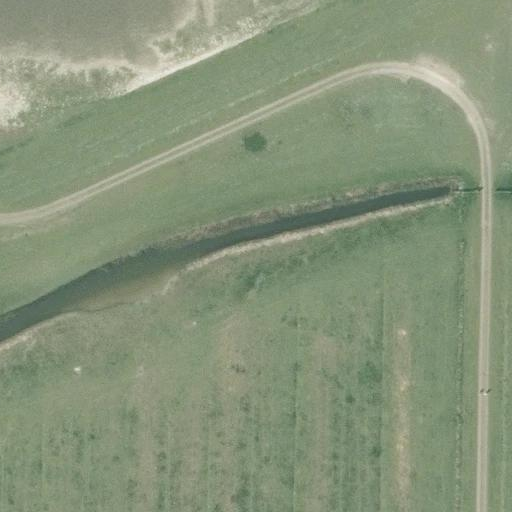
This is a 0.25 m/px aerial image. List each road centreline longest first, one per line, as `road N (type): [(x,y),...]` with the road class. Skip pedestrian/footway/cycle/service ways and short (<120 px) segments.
road 1 (track): [(462,102),(441,83),(397,65),(359,70),(39,214),(0,224)]
road 2 (track): [(479,511),(485,165),(479,125),(462,102)]
